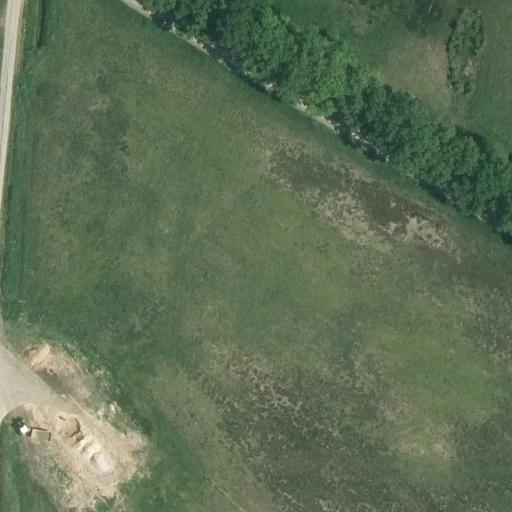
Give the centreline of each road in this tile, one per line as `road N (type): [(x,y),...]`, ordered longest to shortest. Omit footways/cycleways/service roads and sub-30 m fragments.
road 1 (track): [(135,0),(511,228)]
road 2 (track): [(0,165),(16,0)]
road 3 (track): [(97,458),(38,397),(0,384)]
